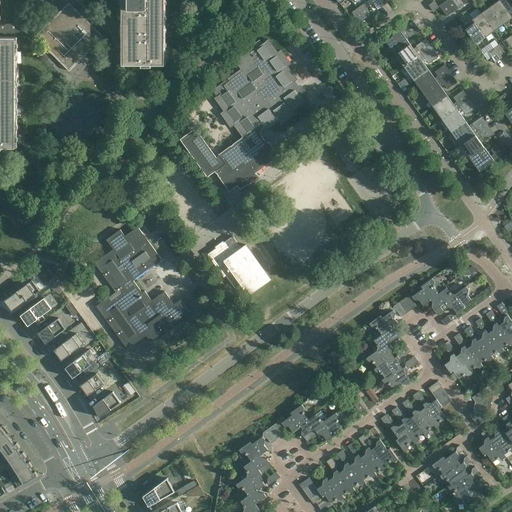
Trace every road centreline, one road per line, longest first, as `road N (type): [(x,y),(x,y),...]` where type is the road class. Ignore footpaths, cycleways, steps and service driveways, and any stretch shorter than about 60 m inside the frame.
road 1 (residential): [(100,453),(431,216)]
road 2 (residential): [(431,216),(340,51)]
road 3 (residential): [(100,453),(63,389),(0,320)]
road 4 (residential): [(437,371),(313,460)]
road 5 (secondary): [(84,463),(40,390),(0,348)]
road 6 (secondary): [(0,370),(33,400),(73,468)]
